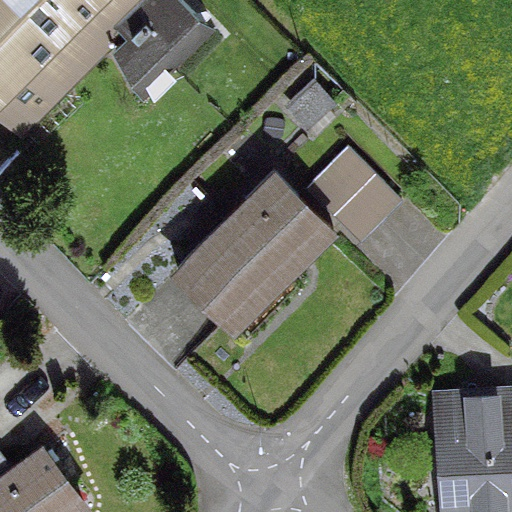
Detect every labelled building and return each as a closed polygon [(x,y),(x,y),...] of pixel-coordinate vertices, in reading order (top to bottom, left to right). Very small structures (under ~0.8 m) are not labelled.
[(47,73),(36,62),(95,4),(166,76),(211,31),(179,1),(172,4),(168,0),(0,0),(0,88),(9,97),(15,105),(47,73)] [(327,104),(311,85),(288,105),(305,124),(327,104)] [(359,159),(344,145),(304,185),(314,195),(318,199),(359,159)] [(240,199),(200,238),(201,239),(174,266),(175,267),(204,296),(203,297),(222,317),(232,326),(234,325),(227,318),(272,273),(276,278),(327,227),(329,228),(330,227),(307,203),(297,194),(296,195),(270,170),(240,199)] [(467,405),(439,407),(446,511),(511,511),(511,401),(510,402),(492,403),(492,393),(475,394),(466,394),(467,405)] [(70,511),(80,505),(37,447),(1,475),(0,473),(0,511),(70,511)]
